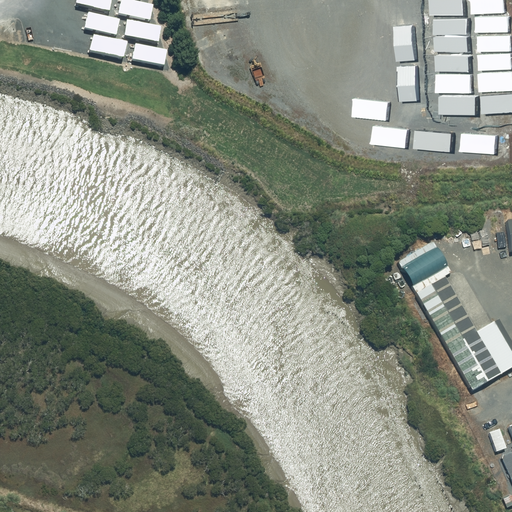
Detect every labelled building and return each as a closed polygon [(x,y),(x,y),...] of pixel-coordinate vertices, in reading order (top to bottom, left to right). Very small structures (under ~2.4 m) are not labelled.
[(511,219),(503,220),(507,250),(511,249),(511,219)] [(434,248),(392,270),(401,287),(443,265),(434,248)] [(411,293),(468,390),(511,364),(511,349),(494,319),(472,332),(440,277),(411,293)] [(462,309),(480,299),(474,287),(455,297),(462,309)] [(511,423),(508,425),(511,434),(511,452),(503,456),(511,477),(511,423)] [(498,430),(488,433),(495,453),(505,450),(498,430)] [(511,492),(500,498),(504,507),(511,503),(511,492)]
